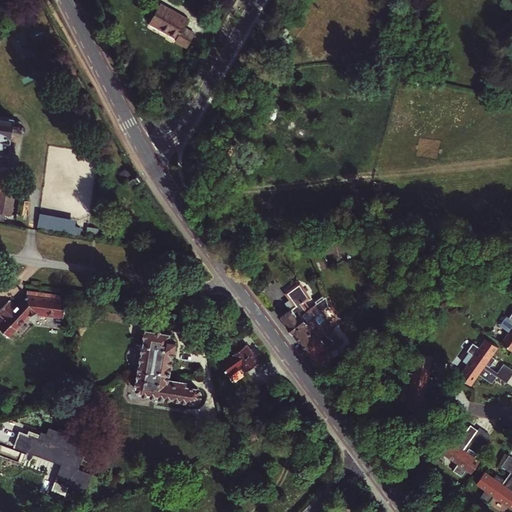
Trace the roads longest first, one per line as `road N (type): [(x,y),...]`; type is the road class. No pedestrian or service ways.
road 1 (residential): [(0,256),(241,295)]
road 2 (primary): [(241,295),(361,454)]
road 3 (residential): [(254,0),(156,172)]
road 4 (primary): [(65,0),(156,172)]
road 5 (primary): [(156,172),(241,295)]
